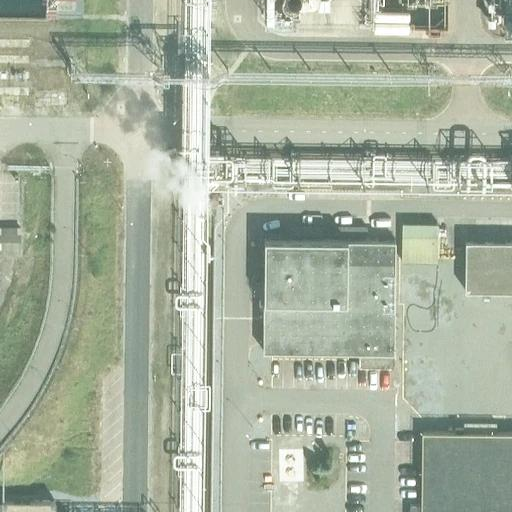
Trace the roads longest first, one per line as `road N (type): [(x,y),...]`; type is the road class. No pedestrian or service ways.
road 1 (unknown): [(242,392),(250,209),(273,196),(314,192),(511,202)]
road 2 (unknown): [(242,392),(358,396),(378,404),(388,430),(386,511)]
road 3 (unknown): [(233,511),(242,392)]
